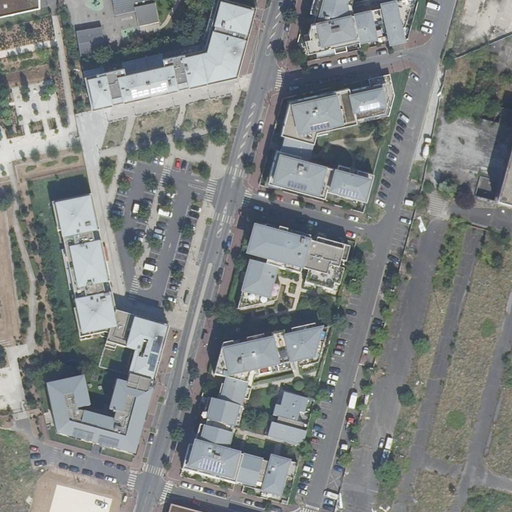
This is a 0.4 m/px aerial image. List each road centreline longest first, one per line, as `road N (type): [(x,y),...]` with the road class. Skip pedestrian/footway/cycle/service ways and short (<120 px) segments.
road 1 (secondary): [(150,485),(230,192)]
road 2 (residential): [(230,192),(368,234),(386,224),(396,191)]
road 3 (residential): [(434,49),(294,81),(261,75)]
road 4 (residential): [(434,49),(396,191)]
road 5 (secondary): [(230,192),(261,75)]
